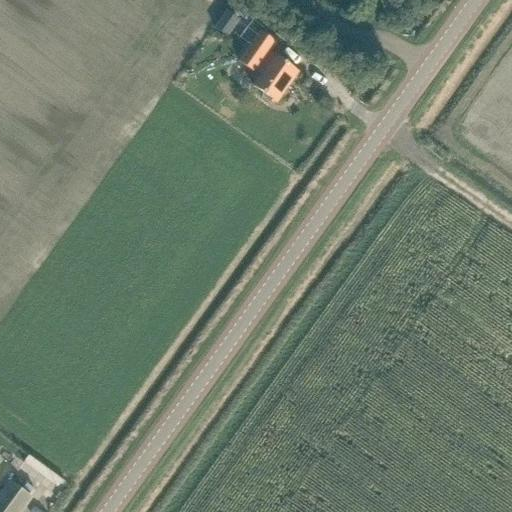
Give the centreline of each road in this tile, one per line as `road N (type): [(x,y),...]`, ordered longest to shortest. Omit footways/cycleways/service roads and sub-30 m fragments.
road 1 (tertiary): [(113,511),(474,0)]
road 2 (track): [(383,128),(511,225)]
